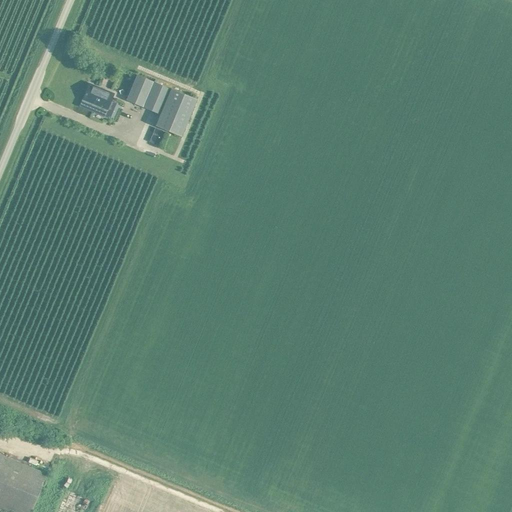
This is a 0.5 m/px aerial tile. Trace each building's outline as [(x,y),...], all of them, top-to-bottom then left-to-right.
[(136,74),(126,100),(143,107),(154,82),(136,74)] [(154,82),(143,107),(160,114),(170,89),(154,82)] [(106,110),(113,93),(89,83),(82,99),(106,110)] [(196,99),(170,89),(160,114),(155,126),(180,136),(196,99)] [(0,508),(9,511),(30,511),(46,474),(0,454),(0,508)]
